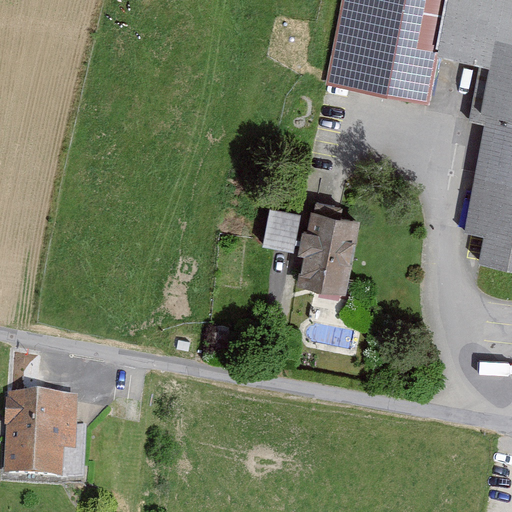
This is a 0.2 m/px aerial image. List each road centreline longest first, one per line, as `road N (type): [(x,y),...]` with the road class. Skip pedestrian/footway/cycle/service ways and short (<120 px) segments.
road 1 (unclassified): [(511,424),(0,328)]
road 2 (unknown): [(511,329),(476,320),(455,301),(441,255),(453,168),(445,147),(419,128),(380,119)]
